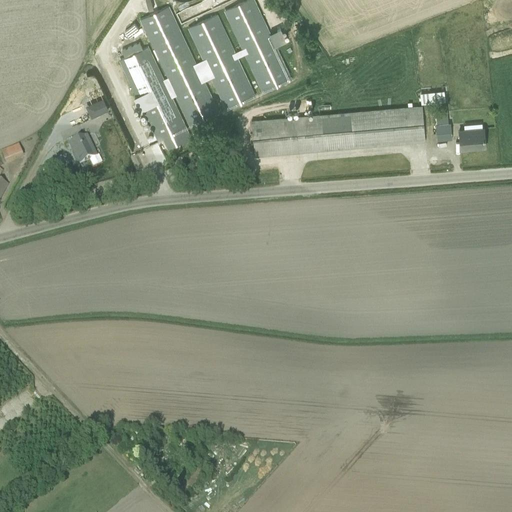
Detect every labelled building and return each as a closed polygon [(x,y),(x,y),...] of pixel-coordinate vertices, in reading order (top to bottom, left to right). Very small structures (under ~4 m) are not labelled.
[(253,0),(247,0),(224,11),(242,49),(245,55),(263,93),(290,80),(275,46),(286,41),(280,28),(269,33),(253,0)] [(211,77),(203,61),(196,64),(168,6),(141,19),(170,79),(176,94),(192,127),(219,114),(204,81),(211,77)] [(245,55),(242,49),(234,53),(216,15),(188,28),(203,61),(211,77),(226,110),(254,97),(236,59),(245,55)] [(176,94),(170,79),(164,82),(148,47),(141,50),(138,43),(121,51),(125,58),(120,60),(137,96),(134,98),(140,110),(143,109),(152,128),(157,141),(157,142),(163,139),(167,149),(191,137),(186,128),(171,97),(176,94)] [(95,96),(79,104),(86,119),(102,111),(95,96)] [(251,121),(253,146),(254,156),(425,141),(422,106),(251,121)] [(435,108),(436,124),(435,124),(437,140),(451,139),(450,123),(448,123),(446,108),(435,108)] [(459,130),(459,140),(460,150),(485,147),(484,134),(483,128),(459,130)] [(74,157),(77,165),(95,157),(92,149),(89,150),(84,138),(69,145),(75,157),(74,157)] [(0,146),(0,160),(16,153),(12,142),(0,146)] [(0,200),(8,185),(0,181),(0,200)] [(43,202),(39,192),(32,195),(36,205),(43,202)] [(18,408),(30,400),(24,392),(12,400),(18,408)] [(217,447),(212,458),(223,463),(228,452),(217,447)]
